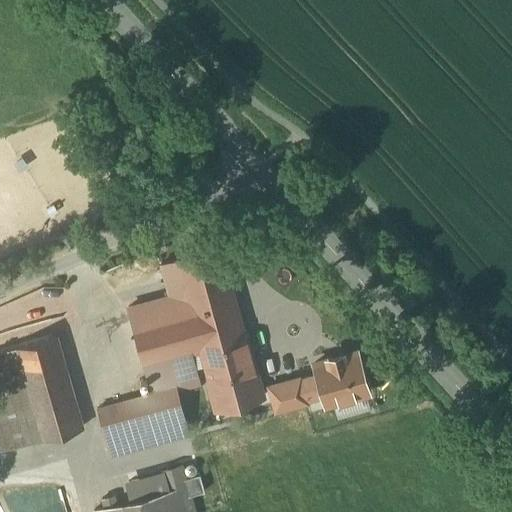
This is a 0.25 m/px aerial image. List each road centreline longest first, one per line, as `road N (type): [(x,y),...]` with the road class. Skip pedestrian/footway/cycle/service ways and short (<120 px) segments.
road 1 (tertiary): [(511,457),(250,174)]
road 2 (unclassified): [(250,174),(0,294)]
road 3 (tertiary): [(250,174),(93,0)]
